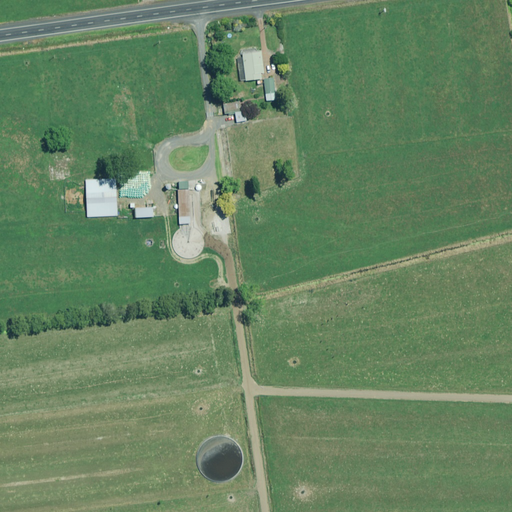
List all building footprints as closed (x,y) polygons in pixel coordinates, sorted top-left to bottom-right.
[(264,73),(262,53),(243,55),(246,81),(262,79),(261,73),(264,73)] [(276,100),(274,79),(265,80),(267,101),(276,100)] [(243,100),(224,103),(225,109),(220,110),(221,115),(235,113),(236,123),(246,121),(243,100)] [(117,216),(116,179),(86,180),(87,217),(117,216)] [(191,224),(189,183),(178,183),(180,225),(191,224)] [(154,217),(153,208),(136,209),(136,218),(154,217)]
